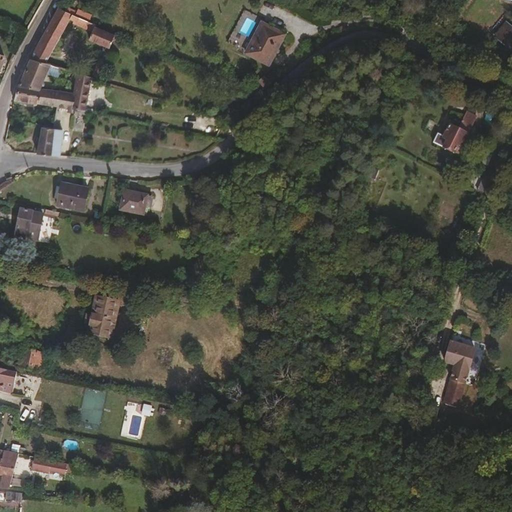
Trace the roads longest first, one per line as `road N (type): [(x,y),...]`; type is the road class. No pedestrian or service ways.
road 1 (residential): [(0,159),(182,174),(220,155),(290,79),(351,40),(403,46),(492,93),(511,93)]
road 2 (tertiary): [(53,0),(0,118)]
